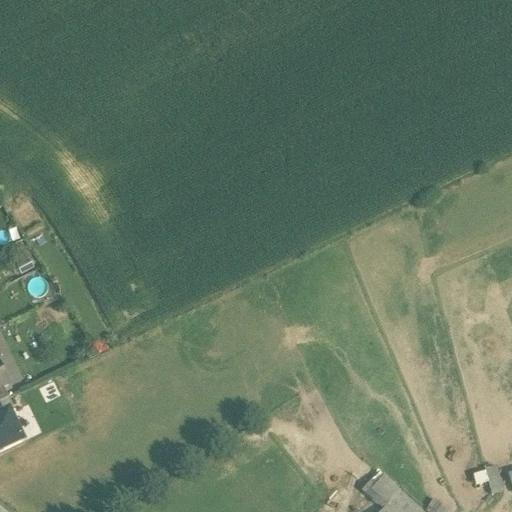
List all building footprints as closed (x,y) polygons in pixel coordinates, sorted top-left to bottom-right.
[(4,388),(0,390),(0,403),(9,399),(4,388)] [(9,399),(0,403),(0,418),(9,414),(10,415),(16,412),(9,399)] [(10,415),(9,414),(0,418),(0,454),(23,443),(10,415)] [(357,485),(385,509),(400,493),(371,469),(357,485)] [(475,473),(477,485),(490,483),(491,494),(503,492),(499,469),(475,473)] [(385,509),(382,511),(420,511),(400,493),(385,509)]
